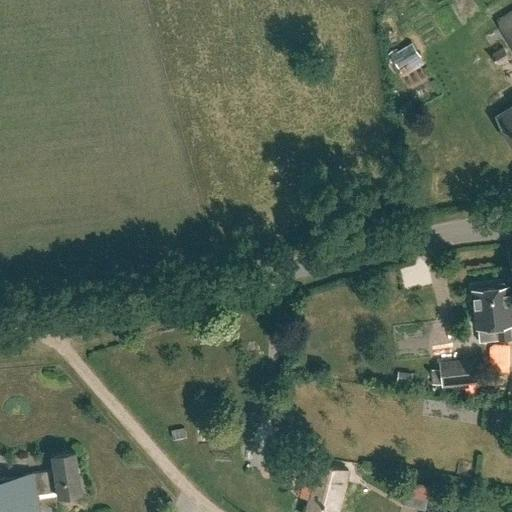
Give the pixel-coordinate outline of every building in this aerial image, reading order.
[(511,44),(511,12),(498,21),(511,44)] [(390,54),(409,43),(404,36),(386,46),(390,54)] [(419,57),(411,43),(390,55),(398,69),(419,57)] [(511,104),(495,115),(511,142),(511,104)] [(510,339),(508,325),(511,324),(511,318),(508,284),(471,288),(475,328),(477,328),(478,343),(510,339)] [(478,384),(475,358),(463,359),(466,385),(478,384)] [(439,368),(430,369),(432,384),(441,383),(439,368)] [(81,491),(74,449),(51,453),(53,470),(33,473),(33,472),(0,477),(0,511),(38,511),(36,493),(56,490),(57,495),(81,491)] [(302,476),(307,457),(274,450),(269,469),(302,476)] [(338,507),(347,470),(319,462),(305,511),(332,511),(334,506),(338,507)]
